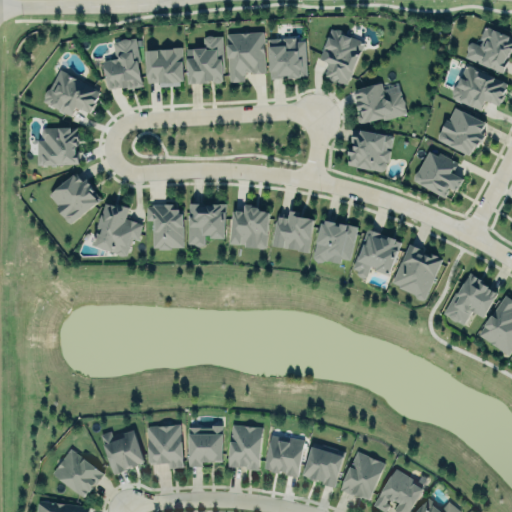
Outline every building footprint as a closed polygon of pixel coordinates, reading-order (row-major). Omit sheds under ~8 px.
[(485,24),(511,35),(511,48),(511,50),(510,50),(508,55),(506,55),(505,58),(508,59),(502,71),(465,57),(465,55),(467,51),(466,47),(467,44),(471,40),(480,44),(482,38),(479,38),(485,24)] [(330,61),(325,75),(330,77),(329,79),(334,81),(334,79),(342,82),(342,81),(347,83),(364,41),(332,28),(324,46),(329,48),(325,59),(330,61)] [(226,32),(229,81),(244,81),(244,73),(246,73),(246,70),(252,70),(253,72),(266,72),(265,63),(264,64),(263,52),(265,52),(264,30),(226,32)] [(204,36),(205,36),(207,35),(212,34),(214,35),(222,35),(225,71),(223,71),(223,79),(224,79),(222,79),(220,82),(216,82),(214,80),(212,80),(212,79),(209,79),(210,82),(188,83),(186,47),(204,46),(204,36)] [(268,38),(270,78),(285,78),(285,74),(288,74),(288,77),(301,76),(301,74),(307,74),(305,40),(296,40),(295,36),(268,38)] [(102,60),(108,88),(126,84),(127,87),(142,84),(138,61),(140,61),(135,37),(128,38),(126,37),(121,38),(119,40),(112,41),(116,58),(102,60)] [(183,85),(182,48),(145,49),(146,82),(158,82),(158,86),(183,85)] [(451,96),(465,64),(508,82),(498,105),(485,99),(480,109),(451,96)] [(60,68),(95,88),(99,91),(94,100),(95,101),(94,103),(95,103),(93,107),(92,107),(91,109),(90,109),(89,112),(76,105),(71,115),(42,100),(44,97),(44,96),(44,93),(45,91),(46,89),(49,87),(60,68)] [(352,89),(358,111),(356,116),(357,120),(362,123),(382,118),(382,121),(408,114),(406,105),(405,101),(403,96),(399,83),(384,87),(382,80),(352,89)] [(454,106),(448,119),(445,118),(436,138),(469,153),(470,150),(471,151),(474,144),(476,145),(478,141),(481,142),(485,134),(480,131),(485,121),(454,106)] [(78,125),(78,127),(80,127),(80,145),(76,145),(76,147),(80,147),(80,165),(36,165),(36,137),(41,137),(40,131),(41,128),(43,125),(78,125)] [(392,135),(353,129),(350,146),(349,146),(346,165),(386,172),(392,135)] [(411,180),(412,173),(428,146),(436,151),(437,149),(459,161),(454,170),(466,176),(457,192),(451,189),(445,199),(411,180)] [(100,201),(78,171),(46,194),(68,223),(100,201)] [(104,201),(114,204),(115,202),(129,206),(126,218),(143,223),(138,238),(132,236),(127,254),(122,255),(119,255),(116,253),(115,251),(91,244),(104,201)] [(224,237),(225,204),(188,203),(188,245),(204,245),(204,237),(224,237)] [(233,210),(237,211),(237,210),(242,210),(242,212),(244,212),(245,203),(253,204),(253,206),(258,206),(259,208),(259,209),(266,209),(265,211),(270,212),(266,247),(262,248),(245,246),(245,244),(243,243),(231,242),(233,210)] [(146,220),(152,220),(152,248),(183,248),(183,205),(146,205),(146,220)] [(308,252),(314,218),(310,218),(310,217),(298,215),(299,211),(290,209),(288,217),(278,215),(273,244),(298,249),(297,250),(308,252)] [(350,259),(358,226),(346,223),(340,222),(339,225),(336,224),(336,222),(331,220),(325,219),(324,222),(321,221),(316,242),(313,255),(313,257),(314,258),(316,260),(318,261),(319,261),(321,261),(322,261),(323,260),(324,260),(324,259),(333,261),(340,262),(342,257),(350,259)] [(367,228),(396,238),(396,239),(401,241),(389,274),(376,269),(377,267),(371,265),(367,276),(365,276),(364,277),(361,276),(359,275),(357,272),(358,270),(352,268),(367,228)] [(442,258),(408,243),(390,284),(424,299),(442,258)] [(444,311),(455,292),(457,293),(469,271),(483,279),(482,281),(499,291),(486,315),(482,317),(474,312),(467,325),(444,311)] [(509,355),(511,349),(511,299),(504,294),(478,335),(509,355)] [(228,465),(232,423),(264,425),(260,471),(245,469),(246,465),(241,465),(241,466),(228,465)] [(182,467),(180,424),(146,426),(148,464),(168,463),(168,468),(182,467)] [(113,475),(139,466),(138,463),(146,461),(133,425),(113,432),(111,428),(98,432),(113,475)] [(187,426),(188,466),(202,466),(202,462),(222,461),(221,426),(187,426)] [(271,434),(281,435),(281,434),(304,439),(298,476),(285,474),(285,471),(280,470),(280,472),(272,471),(272,469),(265,467),(271,434)] [(300,478),(335,488),(346,450),(312,439),(300,478)] [(52,472),(84,496),(87,490),(89,491),(92,486),(91,486),(94,482),(96,483),(104,473),(70,447),(52,472)] [(357,450),(340,488),(352,494),(353,492),(359,495),(359,496),(362,497),(363,496),(369,499),(385,463),(357,450)] [(392,469),(395,466),(415,479),(419,474),(425,477),(405,511),(396,511),(392,509),(399,500),(388,496),(384,501),(388,506),(383,511),(372,505),(374,501),(392,469)] [(416,511),(428,498),(434,503),(432,506),(440,511),(448,502),(459,511),(458,511),(416,511)] [(87,511),(89,506),(38,500),(36,511),(87,511)]
